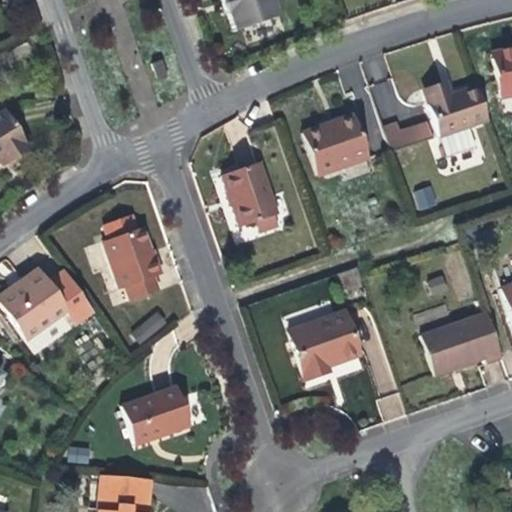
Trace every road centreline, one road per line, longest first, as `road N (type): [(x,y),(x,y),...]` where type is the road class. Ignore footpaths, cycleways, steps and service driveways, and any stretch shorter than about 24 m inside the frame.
road 1 (residential): [(277,480),(156,140)]
road 2 (residential): [(511,0),(351,48),(208,112)]
road 3 (residential): [(511,402),(277,480)]
road 4 (residential): [(50,0),(109,165)]
road 5 (residential): [(109,165),(0,240)]
